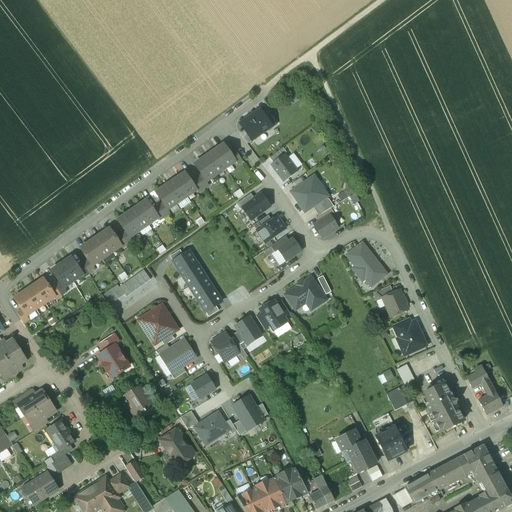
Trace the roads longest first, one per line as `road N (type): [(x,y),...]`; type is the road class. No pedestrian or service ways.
road 1 (residential): [(485,436),(391,239),(372,231),(321,252)]
road 2 (residential): [(222,123),(0,287)]
road 3 (track): [(310,54),(391,239)]
road 4 (residential): [(321,252),(222,123)]
road 5 (residential): [(485,436),(342,511)]
road 6 (residential): [(321,252),(195,339)]
road 7 (residential): [(45,372),(106,458),(66,482)]
road 8 (track): [(382,0),(265,89)]
